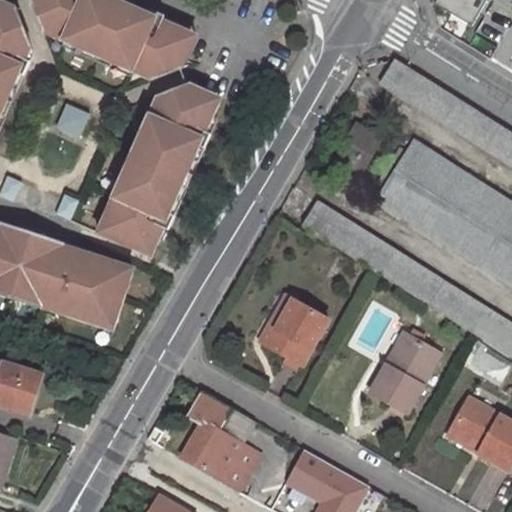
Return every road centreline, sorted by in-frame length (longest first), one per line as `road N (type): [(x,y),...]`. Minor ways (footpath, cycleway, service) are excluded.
road 1 (tertiary): [(165,350),(365,12)]
road 2 (residential): [(165,350),(454,511)]
road 3 (unknown): [(283,151),(511,293)]
road 4 (tertiary): [(75,511),(165,350)]
road 5 (unknown): [(121,428),(255,511)]
road 6 (residential): [(365,12),(489,88)]
